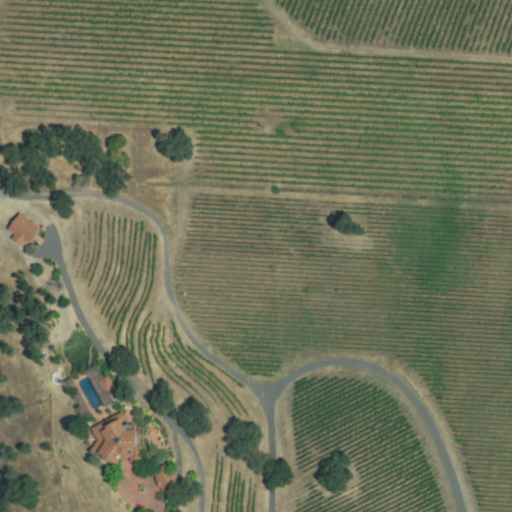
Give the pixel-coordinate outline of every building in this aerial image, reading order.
[(0,244),(4,248),(18,229),(0,214),(0,244)] [(20,216),(36,229),(24,243),(9,230),(20,216)] [(93,366),(99,378),(106,375),(113,389),(107,392),(112,400),(117,397),(146,452),(123,464),(120,458),(113,470),(87,454),(95,440),(88,428),(84,430),(59,384),(72,376),(92,411),(102,406),(83,372),(93,366)] [(154,472),(167,466),(178,488),(166,494),(154,472)] [(138,471),(144,492),(161,488),(156,467),(138,471)]
